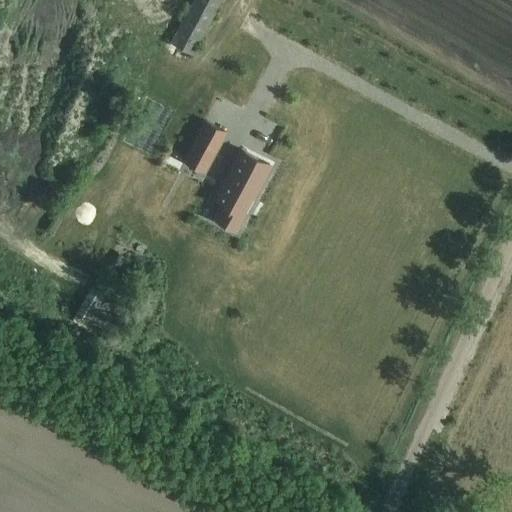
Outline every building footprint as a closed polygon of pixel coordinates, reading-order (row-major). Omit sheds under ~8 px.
[(221,0),(192,0),(170,42),(193,53),(221,0)] [(297,69),(311,44),(287,30),(295,18),(318,32),(327,15),(298,0),(266,0),(264,6),(275,12),(276,9),(281,12),(261,50),(297,69)] [(204,118),(182,159),(205,172),(227,131),(204,118)] [(238,229),(275,160),(242,142),(214,193),(222,197),(212,215),(238,229)] [(94,277),(73,311),(100,327),(121,293),(94,277)]
